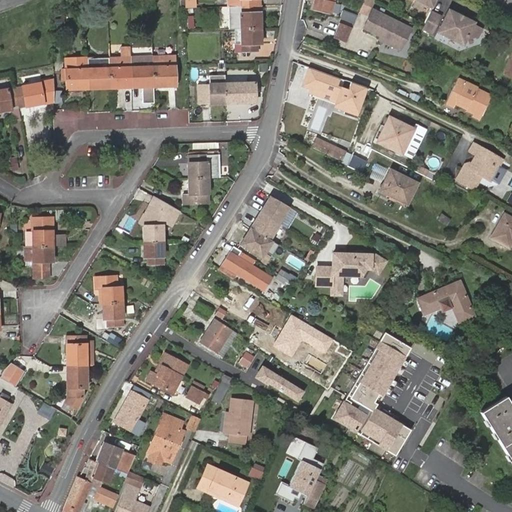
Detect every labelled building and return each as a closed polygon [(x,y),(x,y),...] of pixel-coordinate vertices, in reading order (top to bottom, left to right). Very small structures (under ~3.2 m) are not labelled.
[(195,0),(185,0),(185,9),(195,9),(195,0)] [(315,0),(314,9),(332,12),(334,1),(334,0),(315,0)] [(363,0),(359,11),(367,14),(373,0),(363,0)] [(240,29),(261,29),(260,13),(256,13),(256,6),(229,7),(230,29),(235,29),(240,29)] [(431,32),(441,10),(432,6),(424,24),(422,28),(431,32)] [(480,26),(472,22),(473,20),(447,9),(437,31),(463,42),(465,37),(477,33),(480,26)] [(343,19),(354,24),(357,15),(346,10),(343,19)] [(372,10),(363,28),(380,37),(378,40),(400,51),(411,29),(372,10)] [(340,24),(334,39),(347,43),(352,29),(340,24)] [(261,44),(261,29),(240,29),(241,44),(241,52),(257,52),(257,45),(261,44)] [(87,59),(86,48),(65,48),(65,66),(61,66),(61,76),(66,76),(66,89),(88,89),(87,59)] [(121,58),(109,59),(110,88),(132,87),(130,58),(130,48),(121,48),(121,58)] [(174,56),(152,57),(153,87),(175,86),(174,56)] [(153,87),(152,57),(130,58),(132,87),(138,87),(138,83),(142,83),(142,87),(142,103),(154,103),(153,87)] [(110,88),(109,59),(87,59),(88,89),(110,88)] [(366,88),(307,66),(298,90),(357,112),(366,88)] [(225,84),(225,76),(209,76),(209,84),(202,85),(202,100),(209,101),(210,104),(225,103),(225,84)] [(473,111),(480,115),(489,95),(475,89),(476,87),(456,78),(445,102),(452,106),(454,102),(456,99),(467,104),(465,107),(473,111)] [(14,87),(17,106),(25,105),(25,106),(43,103),(39,82),(14,87)] [(225,84),(225,103),(254,103),(254,83),(225,84)] [(11,107),(17,106),(14,87),(0,90),(0,111),(11,109),(11,107)] [(456,99),(454,102),(465,107),(467,104),(456,99)] [(44,110),(43,103),(25,106),(26,112),(44,110)] [(413,129),(388,117),(376,142),(401,154),(413,129)] [(413,129),(401,154),(412,159),(426,130),(415,124),(413,129)] [(346,151),(321,140),(320,143),(314,141),(312,146),(341,160),(346,151)] [(470,143),(467,150),(474,154),(471,159),(473,162),(471,165),(469,164),(462,165),(454,181),(473,190),(480,178),(489,182),(500,160),(470,143)] [(354,157),(362,159),(366,147),(359,144),(354,157)] [(208,178),(218,178),(217,156),(189,156),(189,162),(187,162),(188,179),(208,178)] [(416,183),(390,169),(380,191),(389,195),(390,194),(406,202),(416,183)] [(208,178),(188,179),(188,194),(183,194),(183,204),(208,204),(208,178)] [(181,212),(153,195),(137,222),(142,226),(142,242),(164,241),(164,224),(171,228),(181,212)] [(269,198),(260,212),(279,223),(287,209),(269,198)] [(260,212),(251,227),(270,239),(280,224),(279,223),(260,212)] [(450,220),(441,214),(438,220),(446,225),(450,220)] [(507,238),(511,241),(511,240),(511,218),(504,214),(491,237),(504,244),(507,238)] [(32,246),(53,246),(52,230),(52,218),(32,218),(32,223),(32,230),(31,230),(32,246)] [(251,227),(240,244),(262,258),(266,251),(272,255),(279,245),(270,239),(251,227)] [(56,234),(56,245),(64,245),(65,234),(56,234)] [(164,265),(164,241),(142,242),(143,258),(147,258),(147,266),(164,265)] [(32,246),(25,246),(25,260),(33,260),(33,277),(49,277),(49,262),(53,262),(53,246),(32,246)] [(256,260),(234,246),(222,265),(229,269),(226,273),(233,277),(236,273),(264,290),(272,278),(255,267),(252,266),(256,260)] [(332,267),(316,267),(315,285),(331,285),(332,281),(341,281),(341,275),(364,275),(364,268),(370,268),(378,271),(385,260),(374,254),(364,254),(360,251),(356,251),(352,253),(332,253),(332,267)] [(276,277),(285,283),(287,279),(278,274),(276,277)] [(102,303),(122,302),(121,286),(117,286),(116,281),(116,275),(95,275),(95,288),(98,288),(102,288),(102,295),(98,295),(99,304),(102,303)] [(341,294),(341,281),(332,281),(331,285),(331,294),(341,294)] [(458,281),(417,299),(423,314),(440,307),(442,310),(448,308),(447,304),(450,303),(457,322),(473,315),(458,281)] [(260,325),(270,306),(233,286),(223,304),(260,325)] [(123,326),(122,302),(102,303),(103,319),(98,319),(98,328),(112,327),(112,326),(123,326)] [(211,311),(198,303),(193,310),(207,319),(211,311)] [(332,339),(289,313),(271,345),(290,356),(299,340),(323,354),(332,339)] [(231,329),(215,319),(199,343),(215,353),(231,329)] [(410,348),(384,332),(333,419),(395,455),(410,430),(374,409),(410,348)] [(87,365),(92,365),(93,357),(87,357),(86,341),(86,336),(67,336),(67,366),(87,365)] [(156,375),(153,373),(149,380),(174,393),(188,366),(163,353),(157,365),(161,366),(156,375)] [(8,370),(3,377),(7,379),(17,364),(13,362),(8,370)] [(23,366),(17,364),(7,379),(12,382),(23,366)] [(60,410),(71,417),(82,398),(83,397),(83,389),(87,389),(87,365),(67,366),(67,398),(60,410)] [(308,392),(265,365),(258,378),(271,386),(272,384),(301,402),(308,392)] [(222,378),(212,400),(219,403),(229,381),(222,378)] [(194,382),(192,386),(204,392),(206,388),(194,382)] [(151,394),(135,385),(132,392),(130,391),(114,423),(137,435),(143,423),(138,420),(151,394)] [(204,392),(192,386),(191,386),(186,396),(200,403),(205,393),(204,392)] [(0,421),(11,402),(0,396),(0,421)] [(230,422),(225,422),(224,433),(249,436),(253,399),(234,396),(232,412),(230,422)] [(511,405),(506,396),(480,412),(511,462),(511,405)] [(163,413),(149,446),(153,448),(150,455),(149,457),(159,461),(160,459),(163,452),(172,456),(182,429),(179,429),(183,421),(163,413)] [(187,427),(195,431),(201,418),(192,414),(187,427)] [(316,448),(290,435),(281,452),(299,461),(287,484),(281,481),(274,493),(292,502),(295,498),(303,502),(323,464),(311,458),(316,448)] [(113,468),(128,474),(129,471),(135,456),(103,443),(96,462),(99,463),(113,468)] [(169,463),(172,456),(163,452),(160,459),(169,463)] [(84,479),(91,482),(94,477),(99,463),(96,462),(92,460),(84,479)] [(38,472),(49,478),(55,467),(44,461),(38,472)] [(113,468),(99,463),(94,477),(107,482),(113,468)] [(249,483),(208,465),(199,488),(239,506),(249,483)] [(264,472),(251,467),(249,473),(261,479),(264,472)] [(0,472),(0,482),(11,489),(16,482),(0,472)] [(143,477),(132,472),(129,480),(114,511),(146,511),(150,505),(135,498),(140,485),(143,477)] [(62,511),(64,511),(77,511),(91,482),(84,479),(77,476),(62,511)] [(325,484),(316,479),(303,502),(313,507),(325,484)] [(113,507),(119,494),(101,486),(95,499),(113,507)]
